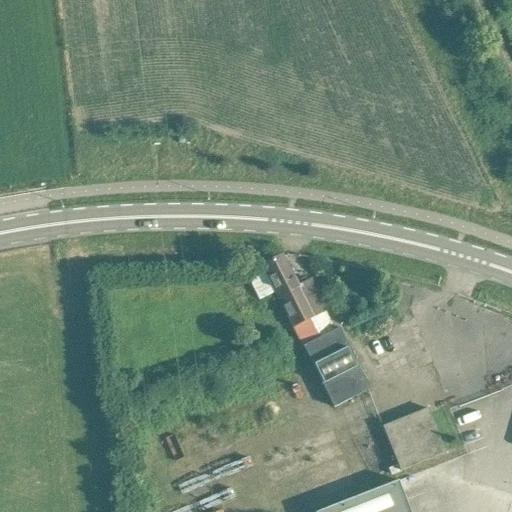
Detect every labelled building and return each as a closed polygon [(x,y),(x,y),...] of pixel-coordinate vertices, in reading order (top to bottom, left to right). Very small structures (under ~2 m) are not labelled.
[(511,14),(511,13),(500,20),(511,40),(511,41),(511,14)] [(303,347),(334,332),(324,312),(326,311),(310,281),(298,287),(282,255),(261,266),(263,270),(248,278),(259,300),(275,293),(302,348),(303,347)] [(309,269),(325,300),(339,293),(324,261),(309,269)] [(339,329),(334,332),(303,347),(303,348),(334,408),(352,399),(370,390),(339,330),(339,329)] [(427,409),(382,427),(400,472),(445,454),(427,409)] [(481,423),(485,433),(505,427),(502,416),(481,423)] [(381,426),(371,429),(379,454),(389,451),(381,426)] [(409,511),(397,481),(317,511),(409,511)]
